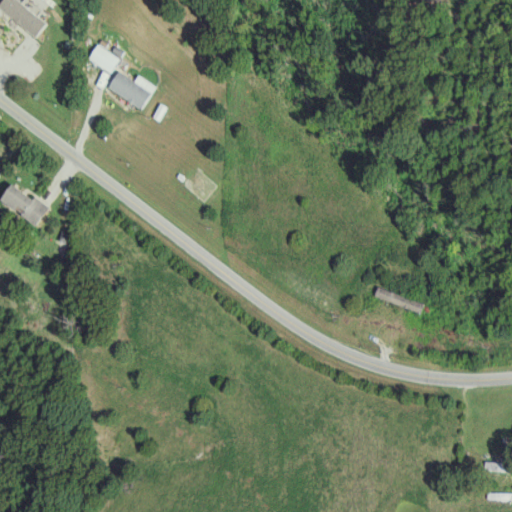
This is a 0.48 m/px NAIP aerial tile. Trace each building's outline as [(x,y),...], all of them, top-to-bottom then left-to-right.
[(50,24),(22,0),(5,0),(1,5),(38,37),(50,24)] [(117,47),(115,51),(100,44),(92,61),(116,72),(126,51),(117,47)] [(111,90),(146,108),(159,84),(141,75),(138,80),(121,71),(111,90)] [(37,225),(49,209),(15,182),(2,199),(16,210),(17,209),(37,225)] [(378,297),(424,313),(427,303),(381,287),(378,297)]
